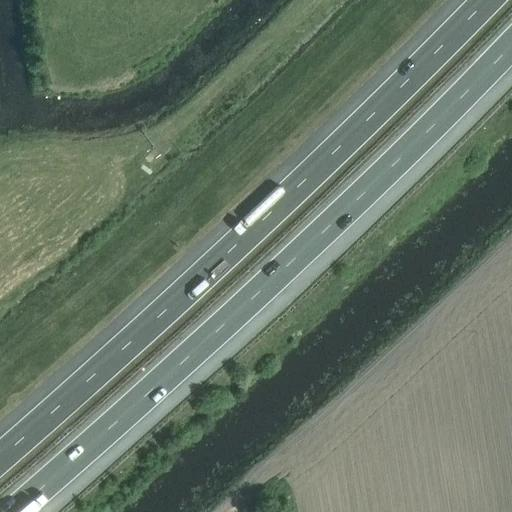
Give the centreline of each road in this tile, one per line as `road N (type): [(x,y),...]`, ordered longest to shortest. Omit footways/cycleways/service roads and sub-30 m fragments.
road 1 (motorway): [(13,511),(364,193),(511,42)]
road 2 (motorway): [(481,0),(324,158),(0,455)]
